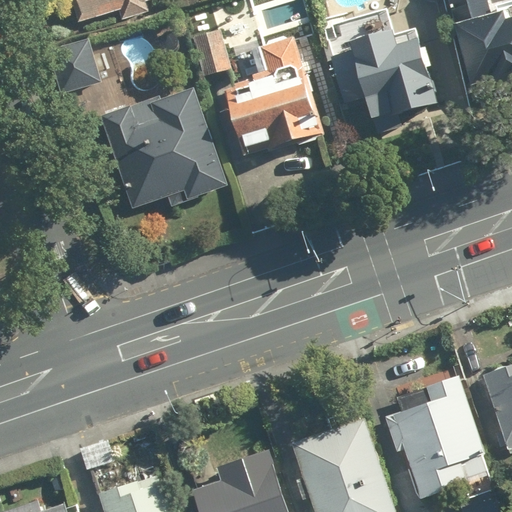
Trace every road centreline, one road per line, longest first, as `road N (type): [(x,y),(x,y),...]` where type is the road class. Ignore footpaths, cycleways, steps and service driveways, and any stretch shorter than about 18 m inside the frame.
road 1 (primary): [(511,218),(83,366)]
road 2 (residential): [(0,112),(83,366)]
